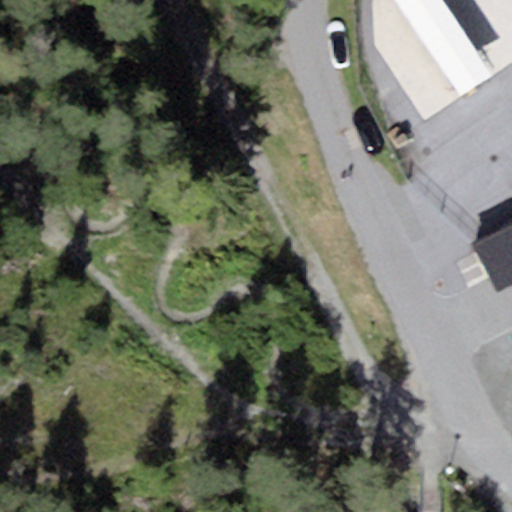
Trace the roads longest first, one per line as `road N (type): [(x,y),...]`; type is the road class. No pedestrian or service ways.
road 1 (track): [(169,0),(358,377),(458,388)]
road 2 (unclassified): [(302,0),(358,198),(458,388)]
